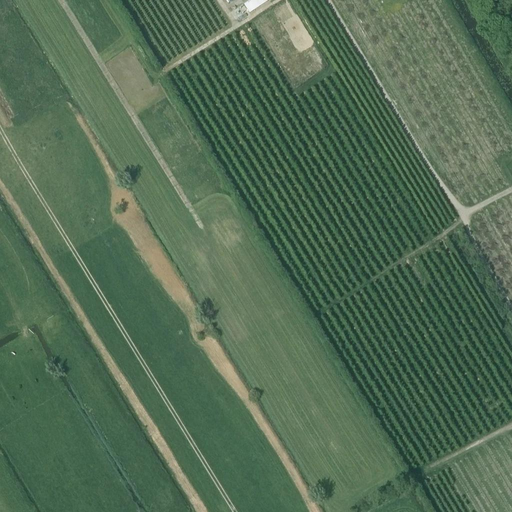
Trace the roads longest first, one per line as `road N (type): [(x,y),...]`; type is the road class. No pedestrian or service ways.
road 1 (track): [(0,131),(233,511)]
road 2 (track): [(326,0),(463,215),(511,190)]
road 3 (track): [(59,0),(202,229)]
